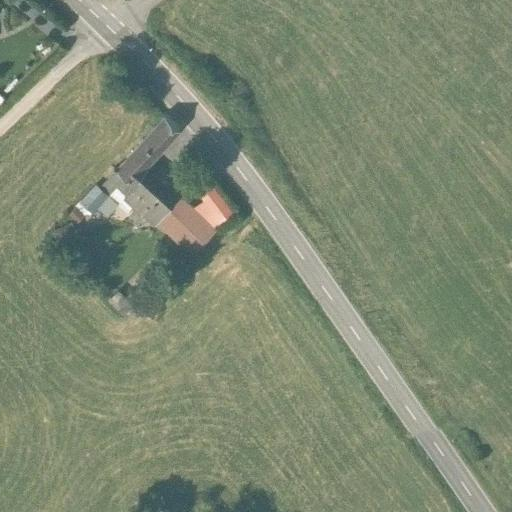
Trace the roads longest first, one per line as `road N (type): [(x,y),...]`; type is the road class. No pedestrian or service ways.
road 1 (secondary): [(471,511),(209,132),(109,29)]
road 2 (track): [(109,29),(0,128)]
